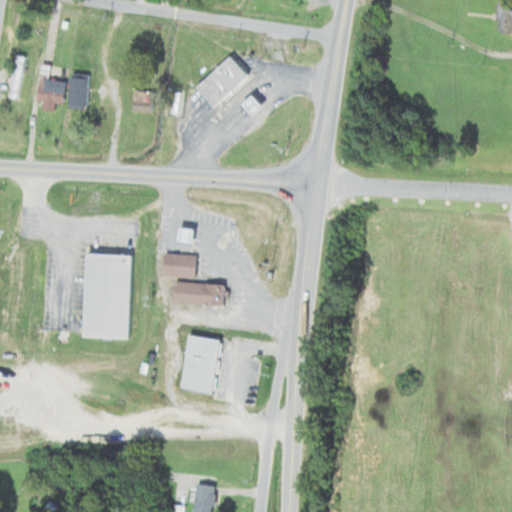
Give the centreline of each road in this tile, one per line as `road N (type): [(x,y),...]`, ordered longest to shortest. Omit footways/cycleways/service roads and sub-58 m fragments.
road 1 (primary): [(289,511),(310,219),(347,0)]
road 2 (secondary): [(317,185),(0,167)]
road 3 (residential): [(341,38),(88,0)]
road 4 (residential): [(260,511),(303,283)]
road 5 (residential): [(317,185),(511,194)]
